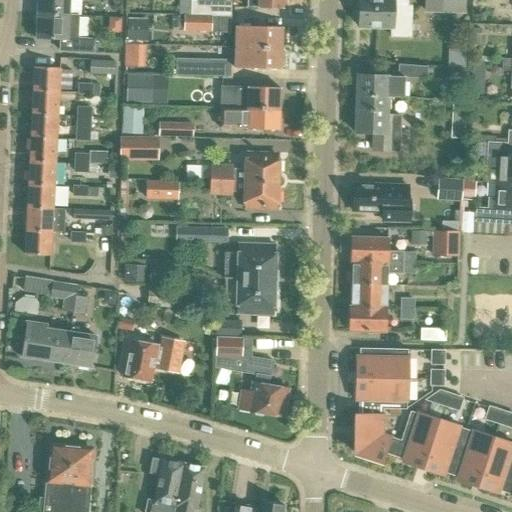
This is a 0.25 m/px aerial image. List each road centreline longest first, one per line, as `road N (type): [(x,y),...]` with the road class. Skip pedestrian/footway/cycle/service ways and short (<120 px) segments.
road 1 (residential): [(311,468),(329,0)]
road 2 (residential): [(311,468),(123,413),(0,395)]
road 3 (residential): [(443,511),(311,468)]
